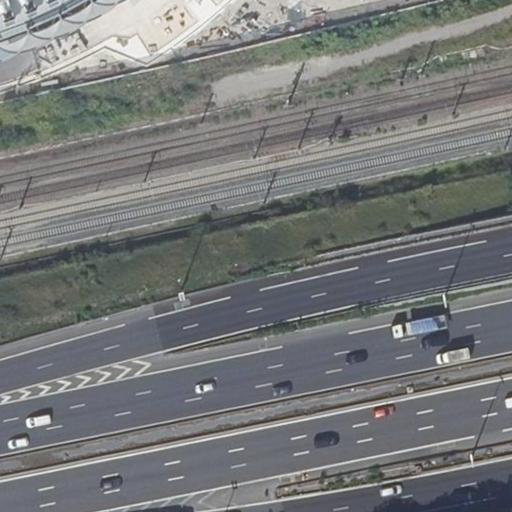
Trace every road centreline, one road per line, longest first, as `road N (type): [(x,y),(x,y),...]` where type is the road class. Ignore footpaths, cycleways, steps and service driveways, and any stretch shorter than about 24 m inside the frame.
road 1 (motorway): [(511,258),(161,337),(0,388)]
road 2 (motorway): [(0,511),(511,405)]
road 3 (motorway): [(511,323),(0,426)]
road 4 (motorway): [(335,511),(511,480)]
